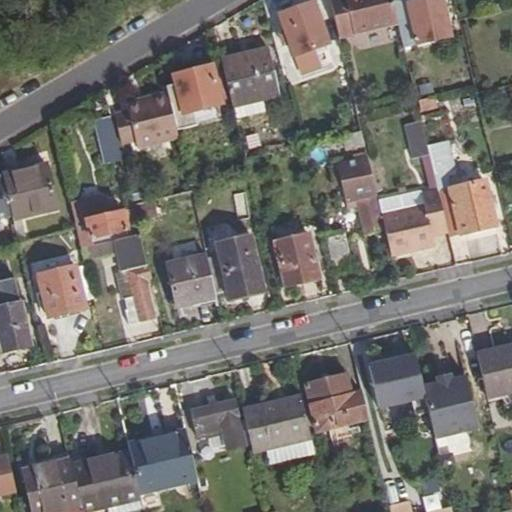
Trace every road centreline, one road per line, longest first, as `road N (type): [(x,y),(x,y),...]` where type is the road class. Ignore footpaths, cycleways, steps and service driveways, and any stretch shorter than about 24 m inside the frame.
road 1 (residential): [(0,401),(511,276)]
road 2 (residential): [(210,0),(0,125)]
